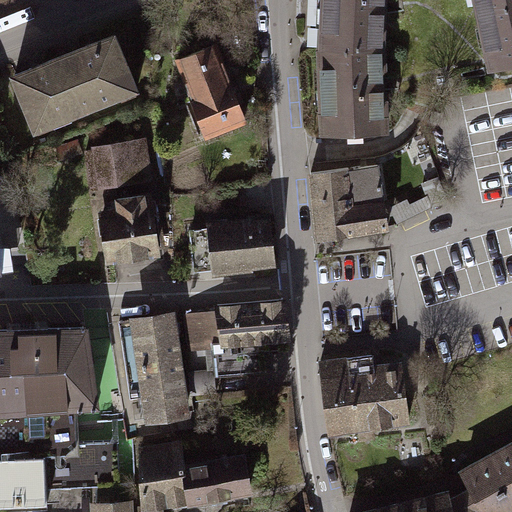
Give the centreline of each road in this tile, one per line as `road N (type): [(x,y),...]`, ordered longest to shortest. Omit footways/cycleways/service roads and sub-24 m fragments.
road 1 (residential): [(0,296),(303,285)]
road 2 (residential): [(303,285),(281,0)]
road 3 (residential): [(330,511),(311,431),(303,285)]
